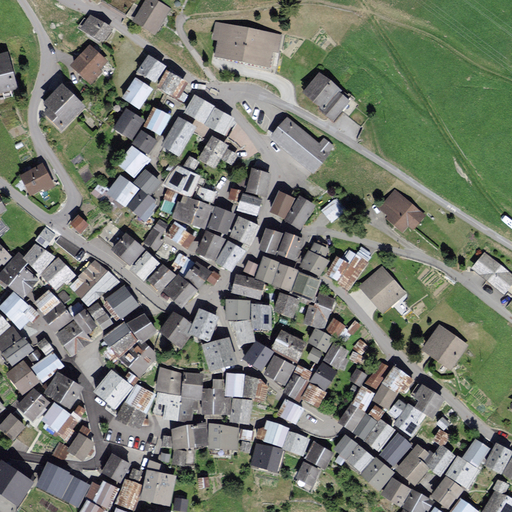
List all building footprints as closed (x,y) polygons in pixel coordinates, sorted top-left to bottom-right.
[(170,10),(152,0),(147,0),(134,24),(156,36),(170,10)] [(116,33),(89,18),(79,34),(110,49),(116,33)] [(281,37),(214,24),(212,41),(218,43),(214,60),(271,69),(273,54),(278,54),(281,37)] [(109,65),(89,48),(71,67),(92,86),(109,65)] [(0,95),(16,92),(9,54),(0,56),(0,95)] [(166,68),(147,57),(136,76),(154,86),(166,68)] [(191,86),(167,73),(158,89),(182,103),(191,86)] [(352,99),(319,75),(304,96),(335,124),(352,99)] [(153,91),(136,80),(122,100),(140,112),(153,91)] [(86,110),(63,86),(41,112),(60,135),(86,110)] [(213,108),(194,98),(185,117),(204,128),(213,108)] [(144,122),(126,111),(114,132),(132,143),(144,122)] [(171,118),(153,111),(145,129),(160,138),(171,118)] [(234,120),(216,111),(207,129),(226,138),(234,120)] [(319,144),(288,117),(270,138),(313,174),(335,149),(323,139),(319,144)] [(196,130),(178,121),(163,150),(180,159),(196,130)] [(216,136),(198,127),(187,151),(205,159),(216,136)] [(158,144),(141,133),(133,145),(149,156),(158,144)] [(150,161),(131,148),(117,166),(135,179),(150,161)] [(202,176),(179,164),(168,185),(192,197),(202,176)] [(41,167),(17,178),(32,200),(54,190),(41,167)] [(271,175),(252,170),(246,192),(267,197),(271,175)] [(161,184),(145,172),(135,184),(151,196),(161,184)] [(139,191),(120,177),(107,195),(126,209),(139,191)] [(240,179),(237,189),(243,191),(246,181),(240,179)] [(215,192),(200,187),(196,196),(212,202),(215,192)] [(295,199),(280,190),(270,213),(285,218),(295,199)] [(426,216),(393,191),(377,209),(402,232),(408,227),(413,233),(426,216)] [(158,202),(140,193),(127,212),(144,224),(158,202)] [(263,201),(242,194),(237,210),(257,216),(263,201)] [(316,205),(300,196),(286,220),(300,229),(316,205)] [(213,209),(184,199),(175,220),(203,230),(213,209)] [(342,214),(332,202),(321,211),(330,223),(342,214)] [(236,215),(216,208),(207,228),(227,236),(236,215)] [(90,226),(78,216),(70,226),(80,236),(90,226)] [(260,226),(238,217),(230,237),(251,246),(260,226)] [(168,225),(158,221),(155,228),(164,233),(168,225)] [(192,233),(174,223),(167,237),(183,246),(192,233)] [(282,233),(266,228),(260,247),(275,253),(282,233)] [(57,236),(45,229),(35,244),(47,251),(57,236)] [(143,243),(157,251),(165,236),(152,229),(143,243)] [(226,240),(206,231),(198,252),(215,262),(226,240)] [(305,240),(286,232),(278,253),(297,261),(305,240)] [(144,249),(125,234),(112,250),(130,267),(144,249)] [(247,251),(228,241),(215,262),(232,270),(247,251)] [(331,250),(314,243),(303,264),(322,275),(330,261),(327,260),(331,250)] [(55,257),(34,245),(25,260),(39,276),(55,257)] [(175,252),(164,245),(156,255),(168,265),(175,252)] [(0,269),(11,259),(0,246),(0,269)] [(348,291),(371,259),(361,250),(356,256),(347,251),(344,259),(337,256),(327,275),(348,291)] [(146,252),(132,269),(145,280),(160,263),(146,252)] [(39,285),(18,254),(1,275),(24,299),(39,285)] [(191,262),(178,255),(170,268),(183,276),(191,262)] [(511,283),(511,278),(483,255),(472,269),(503,294),(511,283)] [(280,263),(264,257),(256,277),(273,283),(280,263)] [(75,278),(56,260),(41,277),(55,292),(75,278)] [(118,282),(94,261),(69,290),(88,310),(118,282)] [(259,266),(247,261),(244,272),(255,277),(259,266)] [(210,273),(197,263),(185,277),(199,288),(210,273)] [(176,276),(163,265),(147,281),(160,292),(176,276)] [(298,272),(281,265),(274,286),(291,292),(298,272)] [(404,295),(381,269),(360,288),(383,313),(404,295)] [(207,279),(214,285),(221,277),(213,271),(207,279)] [(319,280),(300,274),(292,295),(311,303),(319,280)] [(266,283),(236,275),(232,293),(261,302),(266,283)] [(198,290),(178,277),(165,291),(181,307),(198,290)] [(139,305),(124,287),(108,299),(123,317),(139,305)] [(57,297),(61,303),(68,298),(63,291),(57,297)] [(48,293),(34,304),(43,317),(58,304),(48,293)] [(301,301),(279,295),(273,312),(295,320),(301,301)] [(335,302),(319,295),(314,307),(309,305),(303,325),(325,331),(335,302)] [(33,321),(10,298),(0,308),(0,309),(21,333),(33,321)] [(250,301),(227,301),(225,320),(250,319),(250,301)] [(73,316),(83,308),(78,303),(72,308),(71,306),(67,309),(73,316)] [(105,313),(99,304),(89,313),(95,322),(105,313)] [(271,305),(252,305),(255,332),(273,333),(271,305)] [(73,320),(60,306),(46,320),(55,334),(73,320)] [(220,317),(200,308),(191,333),(211,342),(220,317)] [(82,311),(74,318),(88,336),(98,328),(82,311)] [(174,312),(161,330),(181,348),(193,325),(174,312)] [(106,315),(98,324),(103,330),(111,323),(106,315)] [(146,315),(130,326),(143,344),(158,331),(146,315)] [(0,336),(10,328),(0,318),(0,336)] [(346,327),(334,319),(327,332),(336,338),(346,327)] [(251,321),(231,324),(239,345),(255,341),(251,321)] [(362,328),(354,323),(347,331),(356,337),(362,328)] [(74,324),(56,337),(71,357),(91,344),(74,324)] [(126,327),(105,341),(118,358),(138,342),(126,327)] [(11,329),(0,338),(0,351),(13,368),(33,351),(11,329)] [(466,348),(438,329),(422,352),(450,371),(466,348)] [(307,345),(281,330),(274,349),(298,362),(307,345)] [(333,340),(315,331),(308,342),(326,353),(333,340)] [(261,344),(270,348),(274,340),(267,336),(264,338),(261,344)] [(44,340),(38,345),(46,355),(53,350),(44,340)] [(224,340),(201,345),(212,373),(241,364),(224,340)] [(147,342),(123,361),(140,379),(159,359),(147,342)] [(257,342),(245,359),(263,371),(273,353),(257,342)] [(367,348),(359,342),(350,355),(360,360),(367,348)] [(350,353),(335,344),(325,360),(341,370),(350,353)] [(108,347),(103,351),(112,363),(117,358),(108,347)] [(321,354),(312,349),(307,360),(317,365),(321,354)] [(29,356),(33,363),(41,357),(37,351),(29,356)] [(53,353),(32,368),(43,382),(63,366),(53,353)] [(295,367),(275,355),(265,373),(285,386),(295,367)] [(23,362),(6,376),(22,396),(38,384),(23,362)] [(337,374),(322,362),(310,383),(328,390),(337,374)] [(391,370),(380,363),(365,383),(376,390),(391,370)] [(298,366),(285,391),(299,399),(313,373),(298,366)] [(415,382),(395,366),(384,384),(400,395),(415,382)] [(182,374),(160,368),(156,392),(181,395),(182,374)] [(124,378),(113,371),(95,396),(116,411),(139,381),(129,373),(124,378)] [(367,377),(356,371),(349,383),(359,388),(367,377)] [(47,395),(69,410),(83,389),(60,374),(47,395)] [(203,375),(183,374),(182,398),(200,400),(203,375)] [(245,376),(228,374),(226,395),(243,397),(245,376)] [(259,380),(247,377),(245,397),(265,403),(271,390),(259,380)] [(224,381),(213,380),(213,389),(224,389),(224,381)] [(445,403),(418,384),(410,397),(420,402),(416,408),(435,420),(445,403)] [(327,393),(310,385),(302,400),(319,409),(327,393)] [(157,395),(137,386),(115,421),(141,432),(157,395)] [(398,397),(382,386),(373,402),(387,412),(398,397)] [(375,393),(362,387),(353,404),(366,412),(375,393)] [(225,391),(207,391),(203,417),(230,419),(232,398),(225,398),(225,391)] [(38,392),(19,408),(31,422),(49,404),(38,392)] [(198,401),(160,395),(158,413),(194,419),(198,401)] [(252,402),(234,400),(232,421),(251,423),(252,402)] [(305,412),(284,400),(277,414),(297,425),(305,412)] [(425,417),(399,401),(388,416),(397,420),(395,427),(413,438),(425,417)] [(352,404),(340,423),(354,432),(366,414),(352,404)] [(385,413),(373,405),(367,413),(379,422),(385,413)] [(70,415),(54,406),(42,423),(58,434),(70,415)] [(87,413),(77,407),(58,436),(68,444),(87,413)] [(10,415),(0,428),(0,430),(13,442),(24,426),(10,415)] [(367,416),(355,434),(366,440),(377,423),(367,416)] [(442,418),(437,424),(443,430),(448,423),(442,418)] [(382,421),(368,442),(380,452),(396,431),(382,421)] [(289,430),(268,423),(267,431),(260,429),(257,441),(281,448),(289,430)] [(207,425),(196,426),(199,449),(208,448),(207,425)] [(238,429),(210,425),(209,449),(238,451),(238,429)] [(194,426),(172,431),(175,450),(198,448),(194,426)] [(86,438),(89,430),(83,427),(79,434),(86,438)] [(255,433),(241,430),(240,440),(254,442),(255,433)] [(451,437),(439,431),(429,445),(440,451),(451,437)] [(310,439),(290,432),(284,448),(304,456),(310,439)] [(95,447),(79,434),(68,453),(83,463),(95,447)] [(413,446),(397,434),(382,454),(394,466),(413,446)] [(357,446),(344,436),(334,451),(347,460),(357,446)] [(172,438),(163,437),(162,448),(171,449),(172,438)] [(334,453),(314,441),(306,459),(324,469),(334,453)] [(490,451),(476,441),(463,459),(480,468),(490,451)] [(252,444),(240,442),(239,452),(250,455),(252,444)] [(54,454),(63,458),(69,448),(60,443),(54,454)] [(282,449),(257,445),(252,465),(278,472),(282,449)] [(511,456),(497,445),(485,467),(503,476),(511,456)] [(417,447),(399,469),(417,485),(435,458),(417,447)] [(374,458),(359,448),(349,462),(361,472),(374,458)] [(454,460),(442,451),(430,469),(442,478),(454,460)] [(185,453),(174,452),(172,466),(184,467),(185,453)] [(169,457),(161,455),(160,462),(168,464),(169,457)] [(131,466),(113,456),(102,474),(120,484),(131,466)] [(480,471),(457,458),(447,475),(467,490),(480,471)] [(34,482),(1,460),(0,461),(0,493),(18,505),(34,482)] [(394,475),(375,460),(363,476),(380,491),(394,475)] [(161,465),(149,462),(142,501),(171,507),(175,478),(159,475),(161,465)] [(322,471),(303,462),(298,477),(316,486),(322,471)] [(90,486),(47,465),(37,488),(78,509),(90,486)] [(130,477),(138,480),(141,472),(133,470),(130,477)] [(412,490),(393,478),(383,496),(402,507),(412,490)] [(465,491),(446,478),(432,496),(450,510),(465,491)] [(110,511),(119,490),(104,482),(101,488),(94,484),(87,499),(110,511)] [(140,487),(126,482),(118,505),(133,510),(140,487)] [(501,483),(485,511),(511,511),(511,499),(505,495),(509,488),(501,483)] [(429,511),(433,507),(414,492),(404,507),(413,511),(425,511),(426,510),(428,511),(429,511)] [(188,500),(176,498),(174,510),(186,511),(188,500)] [(478,511),(462,499),(452,511),(478,511)] [(104,511),(87,502),(81,511),(104,511)]
